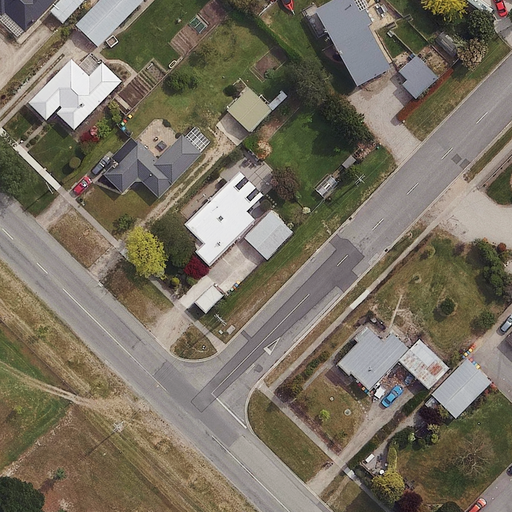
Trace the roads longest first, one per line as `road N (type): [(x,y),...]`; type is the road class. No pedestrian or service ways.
road 1 (residential): [(191,415),(511,87)]
road 2 (secondary): [(0,226),(191,415)]
road 3 (secondary): [(191,415),(290,511)]
